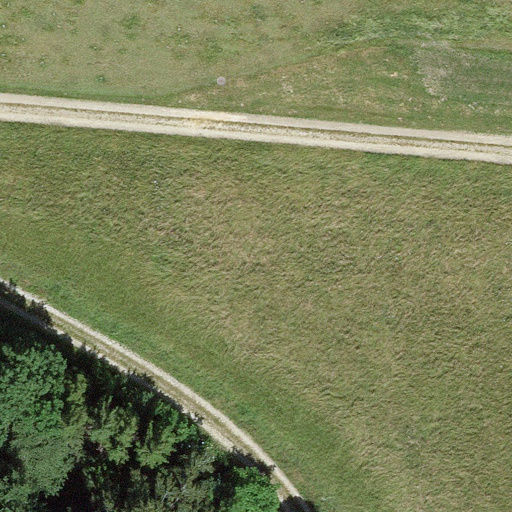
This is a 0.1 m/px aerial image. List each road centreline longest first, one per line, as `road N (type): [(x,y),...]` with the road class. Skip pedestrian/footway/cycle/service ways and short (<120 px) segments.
road 1 (track): [(511,156),(0,113)]
road 2 (track): [(301,511),(253,453),(118,356),(0,287)]
